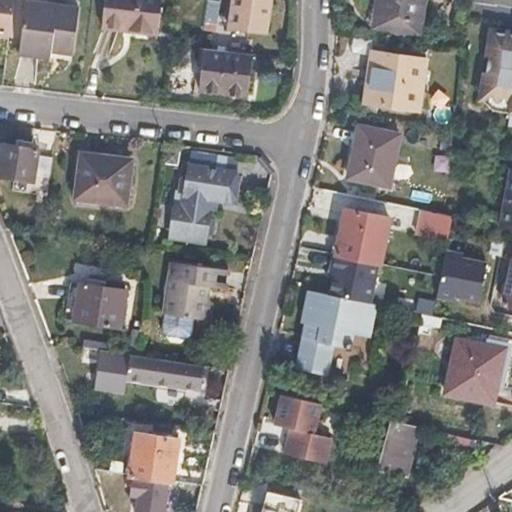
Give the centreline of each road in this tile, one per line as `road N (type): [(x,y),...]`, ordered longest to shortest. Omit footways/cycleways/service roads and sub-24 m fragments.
road 1 (residential): [(215,511),(299,136)]
road 2 (residential): [(299,136),(0,108)]
road 3 (residential): [(0,272),(89,511)]
road 4 (residential): [(299,136),(313,93),(319,0)]
